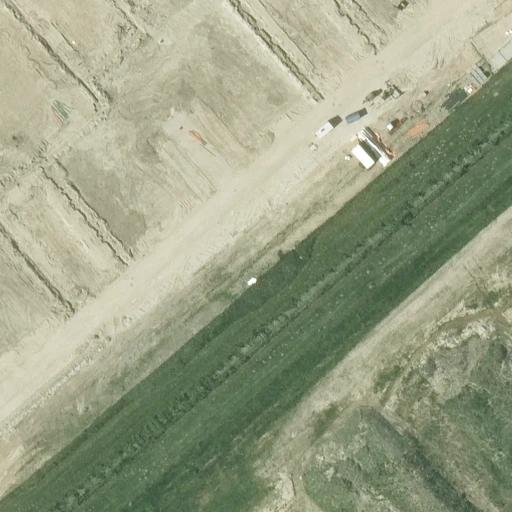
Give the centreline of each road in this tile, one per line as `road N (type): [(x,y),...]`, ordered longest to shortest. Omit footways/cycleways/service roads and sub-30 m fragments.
road 1 (residential): [(454,0),(0,396)]
road 2 (residential): [(240,511),(511,275)]
